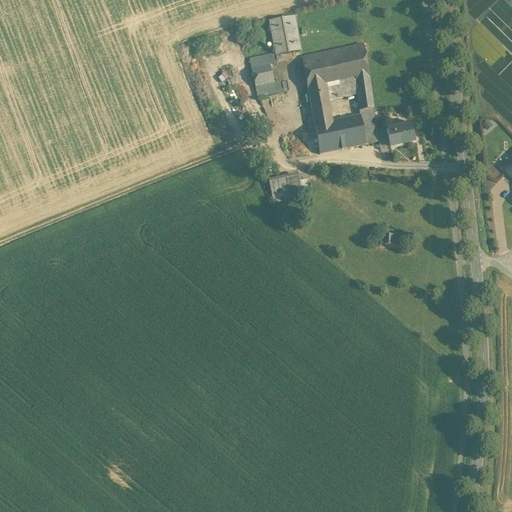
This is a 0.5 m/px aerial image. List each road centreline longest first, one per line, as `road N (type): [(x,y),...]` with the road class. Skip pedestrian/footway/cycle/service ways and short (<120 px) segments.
road 1 (track): [(250,144),(0,243)]
road 2 (tertiary): [(461,511),(475,385),(470,245)]
road 3 (tertiary): [(470,245),(437,0)]
